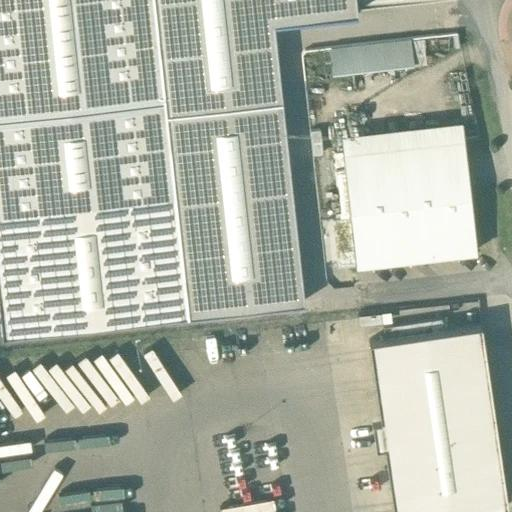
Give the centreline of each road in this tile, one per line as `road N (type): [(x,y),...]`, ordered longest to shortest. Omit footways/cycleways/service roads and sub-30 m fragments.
road 1 (unknown): [(497,67),(453,78),(396,115),(280,114),(253,118),(229,136)]
road 2 (unknown): [(179,397),(0,420)]
road 3 (unknown): [(179,397),(345,374)]
road 4 (residential): [(485,0),(511,141)]
